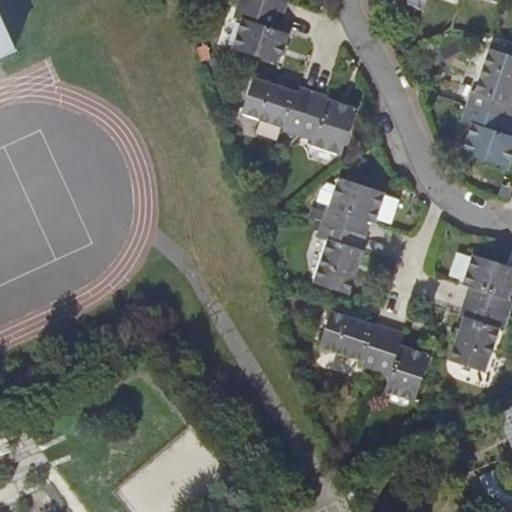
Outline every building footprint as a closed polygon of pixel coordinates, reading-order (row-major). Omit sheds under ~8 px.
[(244,0),(241,12),(248,14),(238,44),(285,60),(295,29),(284,26),(292,0),(244,0)] [(0,58),(16,51),(0,15),(0,58)] [(511,44),(510,49),(497,45),(481,89),(478,87),(469,117),(478,120),(468,149),(511,163),(511,44)] [(249,108),(269,115),(264,129),(285,135),(290,122),(292,123),(291,126),(320,136),(318,140),(349,151),(364,105),(334,94),(335,92),(306,82),(303,88),(261,73),(249,108)] [(334,235),(319,279),(356,291),(370,248),(368,248),(378,218),(381,219),(383,215),(397,220),(405,196),(391,191),(391,190),(345,174),(335,203),(333,202),(323,231),(334,235)] [(511,261),(479,251),(478,254),(465,249),(456,271),(470,276),(469,280),(476,283),(465,312),(470,314),(455,356),(491,368),(505,326),(510,327),(511,321),(511,261)] [(380,321),(321,301),(309,335),(369,356),(367,362),(395,372),(390,387),(419,398),(436,351),(406,341),(410,329),(381,319),(380,321)]
